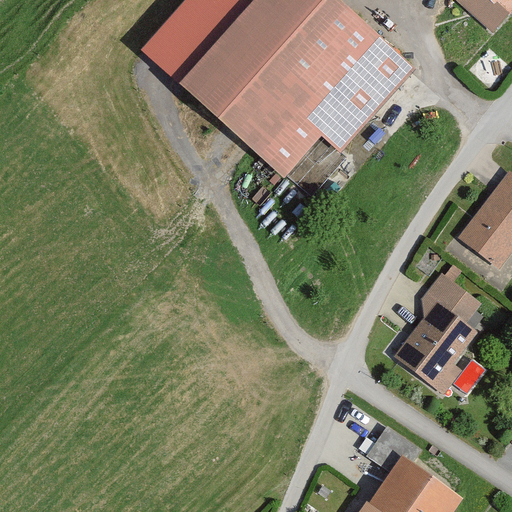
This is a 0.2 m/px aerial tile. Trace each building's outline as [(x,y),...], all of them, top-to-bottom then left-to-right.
[(336,0),(255,0),(177,90),(283,182),(320,139),(341,157),(417,70),(336,0)] [(511,0),(452,0),(495,35),(511,16),(511,0)] [(511,172),(507,169),(456,237),(502,272),(511,258),(511,172)] [(483,304),(442,271),(418,300),(429,315),(397,354),(445,393),(464,370),(454,362),(478,333),(467,324),(483,304)] [(422,452),(384,426),(364,456),(388,472),(402,452),(416,461),(422,452)] [(416,461),(402,452),(388,472),(359,511),(453,511),(465,496),(416,461)]
